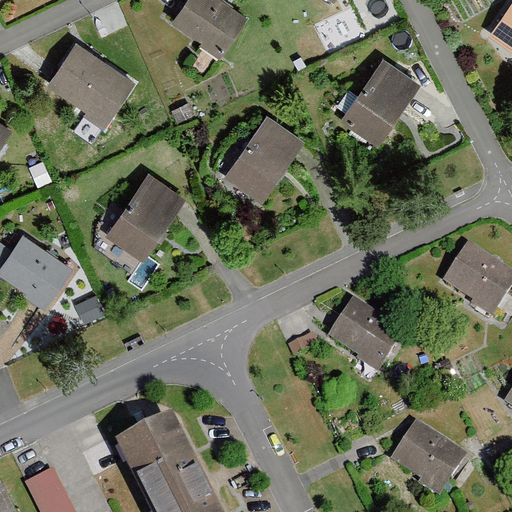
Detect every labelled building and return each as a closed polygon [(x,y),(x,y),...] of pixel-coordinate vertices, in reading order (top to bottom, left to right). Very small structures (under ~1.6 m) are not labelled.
[(230,5),(222,0),(184,0),(179,9),(172,20),(201,39),(199,42),(220,56),(246,16),(230,5)] [(511,0),(489,35),(511,50),(511,0)] [(134,81),(75,42),(53,74),(48,83),(87,109),(84,113),(104,126),(134,81)] [(419,82),(383,58),(341,121),(377,145),(399,112),(409,97),(419,82)] [(224,176),(261,201),(303,139),(266,115),(224,176)] [(0,146),(11,130),(0,122),(0,146)] [(184,196),(148,172),(106,234),(142,258),(159,233),(184,196)] [(45,307),(71,268),(22,234),(0,266),(0,272),(26,290),(23,293),(45,307)] [(511,285),(511,272),(468,243),(443,280),(475,301),(472,305),(491,318),(498,307),(502,301),(511,285)] [(404,332),(353,298),(335,326),(329,335),(360,355),(357,360),(377,373),(404,332)] [(312,334),(290,344),(294,353),(316,342),(312,334)] [(116,444),(149,509),(205,481),(172,416),(144,429),(116,444)] [(439,496),(466,454),(416,422),(392,459),(421,478),(418,483),(439,496)] [(74,511),(54,470),(27,483),(41,511),(74,511)] [(220,511),(207,486),(205,481),(149,509),(150,511),(220,511)] [(10,511),(0,491),(0,511),(10,511)]
